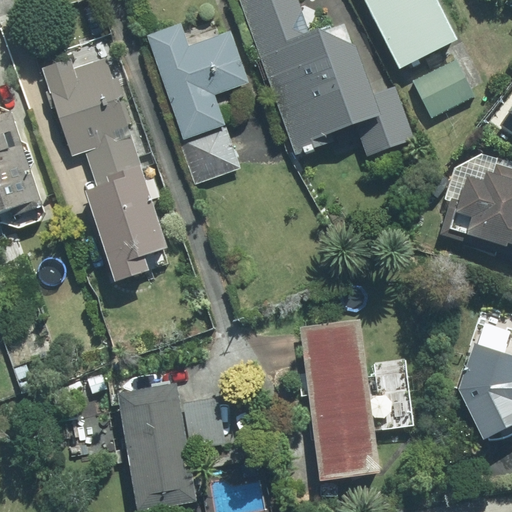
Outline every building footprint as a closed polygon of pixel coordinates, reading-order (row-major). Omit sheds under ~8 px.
[(246,0),(302,153),(334,141),(338,152),(368,141),(372,153),(419,136),(401,86),(381,93),(363,42),(328,25),(313,30),(302,0),(246,0)] [(463,35),(445,0),(373,0),(406,64),(463,35)] [(186,23),(152,34),(185,127),(180,129),(198,180),(243,165),(219,93),(254,81),(236,29),(193,44),(186,23)] [(101,186),(94,188),(125,278),(156,267),(151,253),(175,245),(110,58),(80,68),(76,58),(49,67),(79,154),(89,151),(101,186)] [(460,59),(418,81),(436,116),(478,95),(460,59)] [(0,211),(46,196),(16,108),(0,113),(0,211)] [(511,108),(500,126),(511,133),(511,108)] [(511,165),(501,162),(498,170),(493,169),(490,178),(475,174),(464,211),(480,215),(475,233),(511,243),(511,165)] [(365,316),(306,325),(329,478),(388,469),(365,316)] [(511,426),(511,349),(482,340),(471,375),(486,380),(469,388),(493,436),(511,426)] [(126,390),(146,508),(201,498),(182,381),(126,390)] [(276,511),(267,470),(211,482),(217,511),(276,511)]
